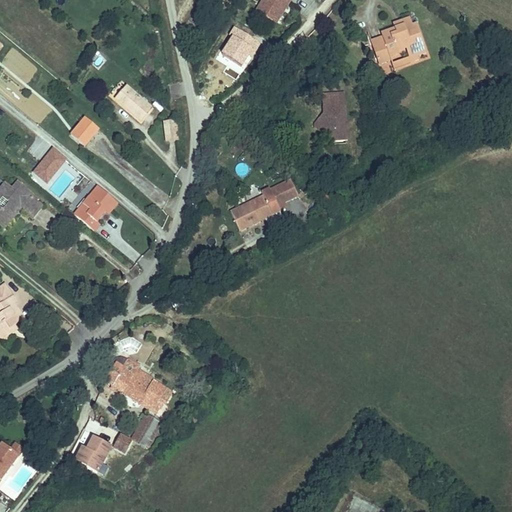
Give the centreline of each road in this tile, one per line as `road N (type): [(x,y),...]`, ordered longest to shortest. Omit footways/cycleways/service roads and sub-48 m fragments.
road 1 (residential): [(85,350),(169,238),(189,180),(193,122),(169,0)]
road 2 (unclassified): [(19,511),(78,431),(91,394),(85,350)]
